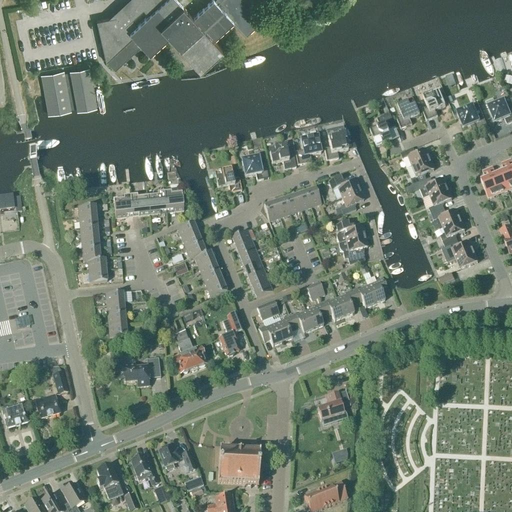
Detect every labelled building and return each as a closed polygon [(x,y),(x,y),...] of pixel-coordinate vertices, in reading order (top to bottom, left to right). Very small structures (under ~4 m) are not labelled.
[(135,0),(137,1),(125,12),(123,9),(115,17),(108,18),(97,21),(102,44),(103,48),(105,60),(115,70),(141,46),(149,55),(169,36),(190,59),(199,69),(200,69),(201,68),(222,48),(214,39),(216,37),(233,21),(246,36),(258,25),(252,0),(215,0),(214,0),(211,0),(204,8),(201,10),(193,17),(183,6),(180,3),(177,0),(135,0)] [(89,67),(69,70),(69,72),(76,108),(76,111),(96,107),(93,89),(91,76),(90,71),(89,67)] [(64,71),(40,75),(44,96),(47,116),(71,112),(71,109),(64,73),(64,71)] [(426,122),(437,118),(435,112),(445,108),(439,92),(423,99),(427,109),(422,111),(426,122)] [(504,104),(502,99),(486,105),(494,125),(504,121),(507,126),(511,123),(511,107),(510,102),(504,104)] [(401,131),(412,126),(409,121),(420,116),(413,101),(397,107),(402,117),(396,120),(401,131)] [(487,128),(482,116),(478,106),(456,114),(463,130),(473,126),(476,132),(487,128)] [(376,148),(392,142),(388,132),(395,129),(389,114),(380,117),(381,120),(377,121),(380,128),(370,133),(376,148)] [(338,161),(337,155),(347,152),(342,129),(326,132),(329,150),(324,151),(326,163),(338,161)] [(297,167),(311,164),(309,158),(320,155),(317,139),(298,142),(301,154),(295,155),(297,167)] [(287,157),(285,146),(268,150),(271,166),(282,164),(284,172),(296,170),(293,156),(287,157)] [(412,169),(429,162),(425,151),(415,156),(413,150),(400,155),(402,161),(408,159),(412,169)] [(256,183),(268,180),(265,163),(259,164),(258,159),(241,162),(242,168),(243,174),(244,179),(255,177),(256,183)] [(413,187),(426,181),(424,176),(434,172),(429,162),(412,169),(416,178),(411,181),(413,187)] [(233,182),(230,171),(214,174),(217,191),(228,189),(229,195),(241,193),(238,180),(233,182)] [(504,173),(500,175),(507,193),(511,190),(511,177),(509,171),(504,173)] [(495,176),(491,178),(498,196),(507,193),(500,175),(495,176)] [(341,200),(358,192),(354,182),(347,185),(344,177),(328,184),(332,193),(337,190),(341,200)] [(485,181),(480,183),(488,201),(498,196),(491,178),(485,181)] [(430,198),(447,191),(443,181),(428,187),(426,181),(413,187),(415,193),(419,191),(423,201),(430,198)] [(315,190),(304,193),(310,210),(321,206),(315,190)] [(431,216),(444,211),(441,206),(451,201),(447,191),(430,198),(434,208),(428,210),(431,216)] [(340,219),(342,218),(355,212),(353,207),(363,203),(358,192),(341,200),(345,209),(337,213),(340,219)] [(294,197),(300,213),(310,210),(304,193),(294,197)] [(163,195),(165,212),(172,211),(172,215),(183,213),(181,196),(170,197),(170,194),(163,195)] [(159,212),(165,212),(163,195),(157,196),(157,198),(147,199),(149,217),(159,216),(159,212)] [(11,197),(0,198),(0,212),(13,211),(11,197)] [(132,215),(130,199),(123,199),(122,197),(112,198),(115,221),(126,220),(125,216),(132,215)] [(294,197),(284,200),(290,217),(300,213),(294,197)] [(149,217),(147,199),(137,200),(136,198),(130,199),(132,215),(138,215),(138,218),(149,217)] [(279,220),(290,217),(284,200),(274,204),(279,220)] [(274,204),(263,208),(269,224),(279,220),(274,204)] [(96,219),(95,208),(77,209),(78,220),(96,219)] [(443,230),(460,222),(456,212),(446,216),(444,211),(431,216),(431,218),(433,221),(433,222),(439,220),(443,230)] [(79,231),(97,229),(96,219),(78,220),(79,231)] [(444,248),(457,242),(454,237),(464,233),(460,222),(443,230),(445,235),(440,239),(444,248)] [(197,235),(193,225),(177,231),(181,242),(197,235)] [(346,243),(364,239),(361,228),(351,231),(349,225),(336,228),(337,235),(337,237),(336,239),(337,241),(337,243),(338,245),(346,243)] [(511,255),(511,231),(511,229),(510,227),(499,232),(509,256),(511,255)] [(98,240),(97,229),(79,231),(80,242),(98,240)] [(251,243),(247,233),(231,239),(235,250),(251,243)] [(197,235),(181,242),(185,252),(201,245),(197,235)] [(347,261),(349,268),(358,264),(364,263),(361,251),(366,250),(364,239),(346,243),(338,245),(338,247),(338,249),(339,251),(340,253),(342,255),(344,262),(347,261)] [(81,253),(99,251),(98,240),(80,242),(81,253)] [(456,261),(473,254),(469,244),(459,248),(457,242),(444,248),(445,250),(442,251),(445,259),(454,256),(456,261)] [(235,250),(239,260),(255,253),(251,243),(235,250)] [(205,255),(201,245),(185,252),(189,262),(194,260),(205,255)] [(82,264),(87,263),(100,262),(100,261),(99,251),(81,253),(82,264)] [(214,263),(210,253),(205,255),(194,260),(198,270),(214,263)] [(243,270),(259,263),(255,253),(239,260),(243,270)] [(473,254),(456,261),(460,271),(477,264),(473,254)] [(104,261),(100,261),(100,262),(87,263),(88,274),(106,272),(104,261)] [(198,270),(202,280),(218,273),(214,263),(198,270)] [(243,270),(247,280),(263,273),(259,263),(243,270)] [(184,265),(173,269),(175,273),(186,269),(184,265)] [(362,278),(369,275),(365,267),(358,270),(362,278)] [(106,272),(88,274),(89,285),(107,283),(106,272)] [(218,273),(202,280),(206,290),(222,284),(218,273)] [(267,283),(263,273),(247,280),(251,290),(267,283)] [(339,285),(345,283),(342,275),(336,277),(339,285)] [(443,285),(453,281),(451,275),(438,280),(440,286),(443,285)] [(367,288),(374,306),(384,302),(381,296),(387,293),(382,280),(375,282),(376,284),(367,288)] [(251,290),(256,300),(272,294),(267,283),(251,290)] [(222,284),(206,290),(210,300),(226,294),(222,284)] [(312,287),(317,300),(324,297),(319,284),(312,287)] [(311,303),(317,300),(312,287),(306,290),(311,303)] [(364,310),(374,306),(367,288),(357,292),(357,290),(350,292),(356,306),(362,304),(364,310)] [(350,308),(356,306),(350,292),(344,295),(345,297),(336,301),(343,319),(353,315),(350,308)] [(123,305),(122,294),(105,296),(106,307),(123,305)] [(334,323),(343,319),(336,301),(327,304),(326,303),(320,305),(325,319),(331,316),(334,323)] [(280,316),(275,303),(266,307),(271,320),(280,316)] [(124,316),(123,305),(106,307),(107,318),(124,316)] [(320,321),(325,319),(320,305),(313,308),(314,309),(305,313),(313,332),(322,328),(320,321)] [(271,320),(266,307),(257,310),(262,323),(271,320)] [(303,336),(313,332),(305,313),(296,317),(295,315),(289,318),(294,331),(300,329),(303,336)] [(192,315),(182,319),(184,324),(192,321),(192,315)] [(108,329),(125,327),(124,316),(107,318),(108,329)] [(222,324),(227,338),(219,341),(225,359),(226,358),(228,359),(232,358),(233,356),(234,355),(238,353),(234,344),(236,343),(234,336),(242,333),(235,316),(226,319),(227,322),(222,324)] [(289,334),(294,331),(289,318),(283,320),(283,322),(274,326),(282,344),(291,340),(289,334)] [(272,348),(282,344),(274,326),(265,330),(264,328),(258,331),(263,344),(269,342),(272,348)] [(125,327),(108,329),(109,340),(126,338),(125,327)] [(178,346),(182,344),(188,342),(184,332),(174,336),(178,346)] [(188,342),(182,344),(193,371),(197,369),(198,371),(205,368),(204,367),(206,366),(203,357),(203,356),(201,352),(200,350),(192,353),(188,342)] [(182,344),(178,346),(177,346),(181,357),(173,360),(174,362),(173,362),(175,367),(176,367),(179,376),(183,375),(183,376),(188,375),(187,373),(193,371),(182,344)] [(135,371),(135,366),(125,367),(123,354),(109,355),(110,363),(117,362),(118,367),(117,367),(119,379),(124,378),(124,386),(136,384),(135,371)] [(136,384),(137,389),(149,388),(148,381),(160,379),(158,360),(146,362),(147,369),(135,371),(136,384)] [(57,397),(68,394),(62,374),(52,377),(57,397)] [(345,394),(337,396),(337,395),(325,399),(328,408),(317,411),(320,423),(335,419),(337,424),(347,421),(345,415),(343,416),(342,410),(350,408),(345,392),(344,392),(345,394)] [(39,422),(60,416),(55,397),(34,403),(39,422)] [(15,429),(20,428),(20,427),(28,425),(23,406),(1,412),(6,431),(15,429)] [(158,453),(164,469),(165,469),(167,473),(174,470),(172,466),(177,464),(176,462),(180,461),(180,460),(182,460),(181,457),(179,458),(176,451),(172,453),(170,448),(158,453)] [(217,485),(258,487),(259,455),(219,453),(217,485)] [(184,456),(181,457),(182,460),(185,467),(183,468),(185,475),(188,474),(188,475),(195,472),(188,454),(184,456)] [(144,463),(142,459),(130,464),(137,480),(144,477),(145,479),(148,478),(151,487),(157,485),(150,469),(148,470),(147,468),(145,463),(144,463)] [(118,486),(111,467),(103,470),(102,470),(99,471),(98,472),(96,473),(99,481),(96,482),(99,491),(102,489),(103,492),(103,491),(108,503),(123,497),(118,486)] [(340,484),(304,499),(308,511),(318,511),(347,501),(340,484)] [(68,504),(64,507),(66,511),(77,511),(75,508),(84,503),(74,486),(62,493),(68,504)] [(201,490),(190,494),(193,500),(203,496),(201,490)] [(66,511),(64,507),(60,509),(52,496),(38,504),(41,510),(44,509),(45,511),(66,511)] [(123,500),(127,511),(134,511),(138,510),(132,496),(123,500)] [(206,508),(206,511),(211,511),(232,509),(231,497),(215,500),(216,507),(206,508)] [(38,504),(36,501),(25,508),(27,511),(45,511),(44,509),(41,510),(38,504)]
